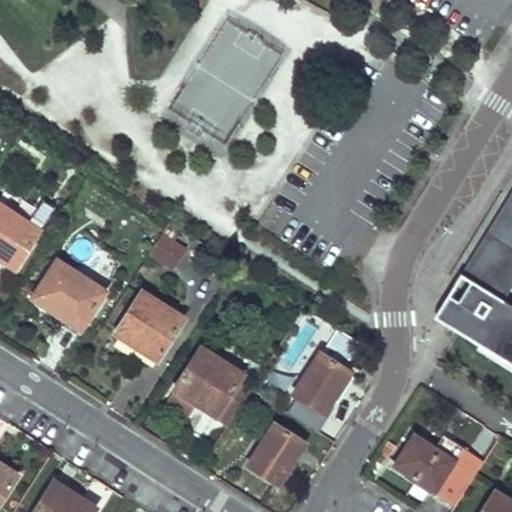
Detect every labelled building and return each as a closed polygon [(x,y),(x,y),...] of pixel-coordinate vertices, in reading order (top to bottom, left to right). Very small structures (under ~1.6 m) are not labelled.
[(25,222),(0,205),(0,259),(14,269),(53,207),(40,199),(25,222)] [(511,217),(509,216),(484,258),(492,263),(478,286),(470,281),(443,324),(511,366),(511,217)] [(160,234),(148,253),(171,269),(184,249),(160,234)] [(104,293),(56,261),(41,284),(72,304),(63,318),(81,330),(104,293)] [(72,304),(41,284),(32,299),(63,318),(72,304)] [(184,320),(141,293),(114,334),(156,362),(184,320)] [(337,330),(325,348),(348,362),(359,344),(337,330)] [(242,374),(200,347),(173,389),(196,404),(227,424),(248,391),(236,383),(242,374)] [(325,348),(322,354),(344,368),(348,362),(325,348)] [(296,397),(287,412),(318,432),(333,408),(329,405),(350,372),(344,368),(322,354),(320,352),(293,395),(296,397)] [(196,404),(173,389),(165,401),(187,416),(196,404)] [(303,444),(273,424),(246,465),(276,485),(303,444)] [(437,450),(446,437),(439,432),(430,446),(437,450)] [(466,487),(483,462),(446,437),(437,450),(430,446),(414,435),(394,464),(434,490),(441,481),(445,473),(466,487)] [(0,499),(15,475),(0,464),(0,499)] [(466,487),(445,473),(441,481),(461,494),(466,487)] [(65,488),(53,480),(45,493),(56,502),(65,488)] [(91,511),(94,507),(65,488),(56,502),(45,493),(32,511),(91,511)] [(511,511),(511,503),(494,491),(480,511),(511,511)]
